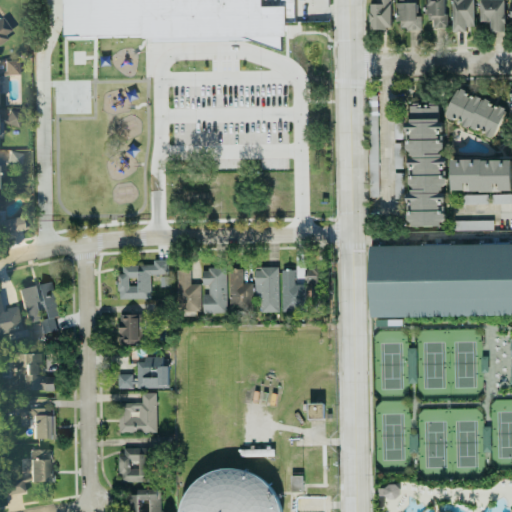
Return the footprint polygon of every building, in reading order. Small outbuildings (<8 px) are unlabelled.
[(65,0),(65,42),(281,40),(281,36),(287,36),(286,22),(295,21),(295,0),(65,0)] [(370,29),(392,28),(391,0),(375,0),(376,4),(369,4),(370,29)] [(421,29),(420,16),(416,16),(416,0),(397,0),(398,29),(421,29)] [(446,28),(445,0),(427,0),(428,28),(446,28)] [(475,30),(474,0),(452,0),(453,30),(475,30)] [(479,0),(480,22),(490,22),(490,31),(505,31),(504,0),(479,0)] [(0,43),(14,34),(2,18),(0,19),(0,43)] [(20,75),(19,61),(4,61),(4,76),(20,75)] [(446,114),(460,120),(459,124),(495,137),(506,108),(455,89),(446,114)] [(377,95),(367,95),(368,197),(378,196),(377,95)] [(444,226),(444,121),(438,121),(438,106),(407,106),(407,152),(409,152),(409,192),(407,192),(407,226),(444,226)] [(20,127),(23,113),(9,110),(6,125),(20,127)] [(393,169),(402,168),(402,143),(393,143),(393,169)] [(20,167),(23,155),(10,152),(7,163),(20,167)] [(451,159),(451,190),(464,190),(463,182),(470,182),(470,191),(511,191),(511,159),(451,159)] [(394,199),(403,198),(402,173),(393,173),(394,199)] [(511,193),(491,195),(492,204),(511,203),(511,193)] [(487,194),(463,195),(463,204),(488,204),(487,194)] [(394,217),(403,216),(402,201),(393,202),(394,217)] [(0,233),(21,233),(21,220),(0,219),(0,233)] [(493,221),(455,220),(455,230),(492,230),(493,221)] [(511,241),(369,241),(370,316),(511,315),(511,241)] [(167,275),(167,260),(153,260),(153,265),(122,265),(122,274),(117,274),(117,299),(150,298),(150,275),(167,275)] [(325,266),(305,270),(311,305),(321,303),(319,289),(329,287),(325,266)] [(277,267),(255,267),(256,312),(278,312),(277,267)] [(202,294),(202,314),(227,313),(226,268),(202,268),(202,285),(208,285),(208,294),(202,294)] [(252,283),(242,283),(242,268),(228,269),(229,310),(252,309),(252,283)] [(200,313),(199,284),(190,284),(190,270),(175,270),(176,297),(182,297),(182,313),(200,313)] [(304,285),(294,284),(295,270),(281,270),(281,311),(304,312),(304,285)] [(19,290),(27,324),(40,321),(43,334),(57,330),(53,317),(59,316),(51,282),(19,290)] [(0,334),(22,330),(18,307),(2,310),(0,299),(0,334)] [(139,342),(138,316),(118,316),(118,342),(139,342)] [(54,392),(53,376),(36,377),(36,364),(40,364),(40,355),(15,355),(16,393),(54,392)] [(162,356),(144,357),(144,362),(135,362),(135,374),(117,374),(117,389),(168,388),(168,365),(162,365),(162,356)] [(118,432),(156,432),(155,393),(141,393),(141,403),(118,404),(118,432)] [(308,419),(324,419),(323,403),(308,404),(308,419)] [(32,440),(53,439),(52,409),(26,410),(26,420),(32,419),(32,440)] [(118,455),(117,481),(151,482),(152,448),(123,448),(123,455),(118,455)] [(51,482),(51,450),(30,450),(29,482),(51,482)] [(280,511),(276,496),(264,480),(251,473),(244,470),(226,468),(208,473),(191,486),(182,504),(180,511),(280,511)] [(302,476),(290,476),(290,490),(301,491),(302,476)] [(29,483),(29,478),(4,479),(4,495),(24,494),(24,483),(29,483)] [(384,499),(397,498),(397,485),(384,485),(384,499)] [(158,511),(159,489),(137,489),(137,495),(128,494),(127,511),(158,511)]
